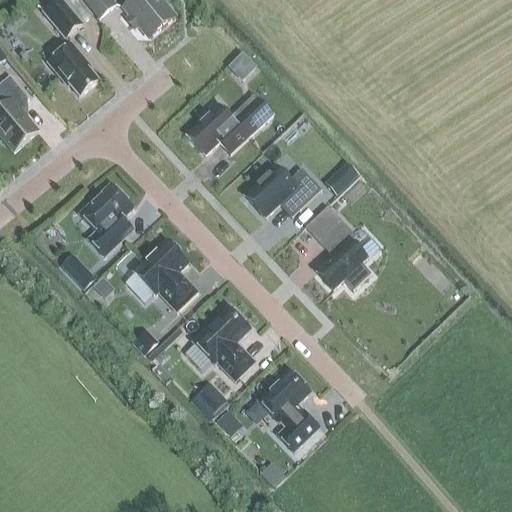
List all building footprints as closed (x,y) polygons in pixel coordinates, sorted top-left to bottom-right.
[(117,9),(109,0),(76,0),(97,25),(117,9)] [(135,0),(124,10),(130,18),(149,41),(173,22),(155,0),(135,0)] [(43,16),(65,42),(81,28),(60,2),(43,16)] [(81,65),(83,63),(70,48),(47,67),(67,90),(69,88),(79,100),(98,85),(81,65)] [(239,83),(250,72),(239,61),(228,72),(239,83)] [(0,112),(0,113),(0,112),(0,139),(13,155),(37,135),(17,111),(28,102),(9,79),(0,86),(0,112)] [(186,139),(205,160),(236,130),(248,142),(272,119),(253,99),(229,121),(218,109),(186,139)] [(275,170),(244,200),(265,222),(279,209),(286,202),(299,215),(321,194),(301,173),(288,184),(275,170)] [(324,189),(336,202),(347,192),(335,179),(324,189)] [(88,244),(104,261),(133,234),(122,223),(133,212),(110,189),(79,219),(96,236),(88,244)] [(332,260),(316,275),(334,294),(343,284),(353,294),(371,277),(362,267),(367,261),(351,244),(355,240),(339,223),(317,244),(332,260)] [(184,284),(183,284),(177,278),(187,268),(179,260),(179,256),(178,252),(175,249),(171,247),(167,248),(165,245),(133,276),(155,299),(157,297),(176,317),(197,296),(185,284),(184,284)] [(87,275),(74,286),(83,295),(95,283),(87,275)] [(104,304),(115,292),(103,281),(92,293),(104,304)] [(254,366),(236,347),(250,334),(228,312),(192,346),(214,369),(216,367),(234,386),(254,366)] [(143,359),(156,347),(145,335),(132,348),(143,359)] [(257,405),(278,427),(310,396),(289,375),(257,405)] [(193,402),(211,420),(226,404),(209,386),(193,402)] [(303,414),(277,439),(293,457),(319,432),(303,414)] [(230,441),(242,430),(227,415),(215,426),(230,441)] [(260,475),(273,490),(284,480),(271,465),(260,475)]
